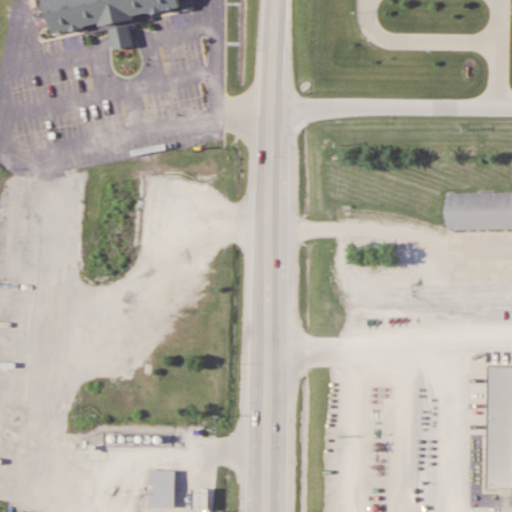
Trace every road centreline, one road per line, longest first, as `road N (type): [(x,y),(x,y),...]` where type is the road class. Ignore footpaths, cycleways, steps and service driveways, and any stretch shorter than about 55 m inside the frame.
road 1 (primary): [(263,511),(277,0)]
road 2 (residential): [(275,113),(511,112)]
